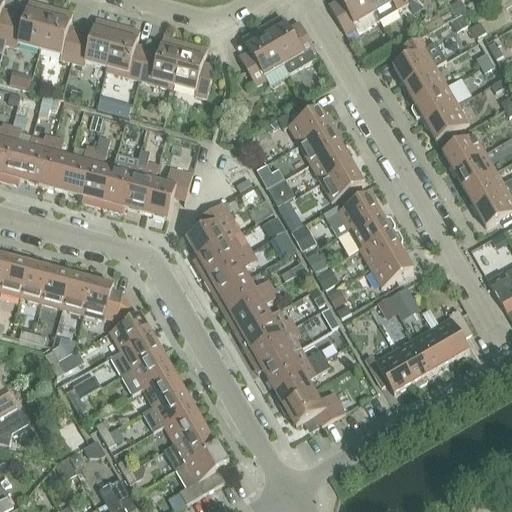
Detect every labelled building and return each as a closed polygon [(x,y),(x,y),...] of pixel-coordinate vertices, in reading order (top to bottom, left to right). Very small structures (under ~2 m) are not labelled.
[(0,0),(0,56),(3,57),(6,48),(13,20),(1,17),(5,0),(0,0)] [(364,0),(338,0),(342,7),(332,13),(346,38),(357,31),(354,27),(374,16),(364,0)] [(379,25),(409,7),(406,3),(404,0),(364,0),(374,16),(379,25)] [(19,46),(40,52),(51,10),(29,5),(24,23),(13,20),(6,48),(17,51),(19,46)] [(73,16),(51,10),(40,52),(62,58),(61,63),(73,66),(80,38),(68,35),(73,16)] [(464,17),(451,24),(457,34),(469,27),(464,17)] [(317,55),(302,30),(292,36),(282,19),(263,31),(284,68),(286,67),(291,76),(316,62),(313,57),(317,55)] [(430,20),(420,25),(426,36),(436,30),(431,21),(430,20)] [(86,64),(107,70),(119,28),(97,22),(92,41),(80,38),(73,66),(85,69),(86,64)] [(481,25),(472,31),(478,40),(487,35),(481,25)] [(119,28),(107,70),(106,75),(140,84),(147,56),(136,53),(141,34),(119,28)] [(284,68),(263,31),(243,42),(252,58),(242,64),(256,90),(267,83),(265,79),(284,68)] [(404,89),(436,71),(447,64),(436,45),(428,50),(422,40),(400,52),(406,63),(393,70),(404,89)] [(140,84),(173,93),(175,88),(186,46),(164,41),(159,59),(147,56),(140,84)] [(208,52),(186,46),(175,88),(196,94),(195,99),(207,102),(215,74),(203,71),(208,52)] [(481,70),(490,64),(486,57),(477,63),(481,70)] [(490,64),(481,70),(485,77),(495,71),(490,64)] [(404,89),(415,108),(447,89),(436,71),(404,89)] [(501,83),(491,89),(496,96),(506,91),(501,83)] [(416,121),(420,122),(423,121),(426,126),(458,108),(447,89),(415,108),(416,108),(413,110),(412,114),(416,121)] [(11,97),(8,106),(18,109),(21,99),(11,97)] [(58,114),(61,103),(44,99),(39,119),(47,121),(50,112),(58,114)] [(506,113),(511,109),(511,101),(511,100),(501,106),(506,113)] [(285,133),(289,131),(300,149),(332,131),(321,112),(308,119),(302,108),(278,122),(285,133)] [(469,127),(458,108),(426,126),(437,146),(469,127)] [(16,118),(14,127),(23,130),(26,121),(16,118)] [(94,118),(91,131),(100,133),(104,121),(94,118)] [(0,177),(13,130),(3,127),(2,131),(0,130),(0,177)] [(13,130),(0,177),(0,183),(14,187),(15,182),(21,183),(30,151),(18,148),(22,132),(13,130)] [(300,149),(311,168),(343,150),(332,131),(300,149)] [(42,189),(51,156),(55,141),(34,135),(30,151),(21,183),(42,189)] [(443,156),(454,175),(486,156),(475,137),(443,156)] [(250,139),(240,145),(244,152),(254,146),(250,139)] [(55,141),(51,156),(42,189),(63,194),(72,162),(60,159),(65,143),(55,141)] [(82,206),(97,210),(99,204),(105,206),(114,173),(102,170),(109,143),(100,141),(97,152),(84,200),(82,206)] [(83,165),(72,162),(63,194),(84,200),(97,152),(87,150),(83,165)] [(353,168),(343,150),(311,168),(322,187),(353,168)] [(454,175),(465,194),(497,175),(486,156),(454,175)] [(109,213),(124,217),(126,211),(134,179),(139,163),(129,161),(125,176),(114,173),(105,206),(111,207),(109,213)] [(139,163),(134,179),(126,211),(147,217),(155,184),(144,181),(148,166),(139,163)] [(364,187),(353,168),(322,187),(333,206),(364,187)] [(171,172),(167,187),(155,184),(147,217),(169,223),(175,201),(186,204),(193,178),(171,172)] [(465,194),(476,212),(508,194),(503,187),(497,175),(465,194)] [(268,193),(277,187),(273,180),(263,186),(268,193)] [(511,181),(503,187),(508,194),(511,191),(511,181)] [(487,231),(501,223),(511,216),(511,191),(508,194),(476,212),(487,231)] [(339,241),(350,235),(381,217),(370,198),(328,222),(339,241)] [(199,261),(236,239),(241,236),(224,206),(201,220),(207,230),(187,241),(199,261)] [(511,216),(501,223),(504,228),(511,223),(511,216)] [(296,217),(285,223),(292,236),(303,230),(296,217)] [(360,254),(395,234),(395,233),(396,230),(391,222),(388,221),(385,223),(381,217),(350,235),(360,254)] [(277,221),(268,226),(272,233),(268,236),(272,242),(285,235),(277,221)] [(403,254),(400,248),(403,247),(404,243),(399,236),(396,235),(395,234),(360,254),(371,273),(403,254)] [(286,236),(273,243),(277,249),(289,242),(286,236)] [(199,261),(202,266),(197,269),(204,283),(252,255),(247,246),(242,249),(236,239),(199,261)] [(314,239),(299,248),(303,254),(317,246),(314,239)] [(414,273),(403,254),(371,273),(382,292),(414,273)] [(257,263),(252,255),(204,283),(212,296),(217,293),(220,298),(249,282),(243,271),(257,263)] [(318,255),(307,261),(313,272),(317,278),(328,272),(318,255)] [(0,295),(0,296),(10,261),(0,258),(0,295)] [(0,296),(21,301),(30,266),(10,261),(0,296)] [(21,301),(42,307),(51,272),(30,266),(21,301)] [(302,266),(292,272),(296,279),(306,273),(302,266)] [(72,278),(51,272),(42,307),(63,312),(72,278)] [(331,272),(318,280),(321,286),(326,293),(339,285),(331,272)] [(511,273),(505,278),(504,276),(489,285),(508,318),(511,315),(511,273)] [(63,312),(84,318),(93,283),(72,278),(63,312)] [(220,298),(223,304),(218,307),(226,320),(274,292),(269,284),(255,292),(249,282),(220,298)] [(115,289),(93,283),(84,318),(105,324),(106,321),(118,324),(133,315),(124,300),(112,297),(115,289)] [(282,288),(274,292),(279,301),(287,296),(282,288)] [(397,297),(390,302),(399,318),(418,307),(408,291),(397,297)] [(274,292),(226,320),(234,334),(239,331),(242,336),(271,319),(265,309),(279,301),(274,292)] [(318,292),(311,296),(319,310),(326,306),(318,292)] [(341,292),(329,299),(336,311),(348,304),(341,292)] [(390,302),(378,308),(388,324),(399,318),(390,302)] [(348,309),(338,315),(342,322),(352,316),(348,309)] [(329,312),(322,316),(332,333),(339,329),(329,312)] [(430,313),(423,317),(433,333),(440,329),(430,313)] [(440,329),(433,333),(451,365),(470,354),(464,343),(473,338),(459,313),(449,319),(451,322),(440,329)] [(242,336),(245,342),(240,345),(248,358),(296,330),(291,322),(286,325),(280,314),(271,319),(242,336)] [(121,355),(153,337),(141,318),(110,336),(121,355)] [(25,322),(23,332),(47,337),(49,327),(25,322)] [(296,330),(248,358),(256,372),(261,369),(264,374),(293,357),(287,347),(301,339),(296,330)] [(432,376),(451,365),(433,333),(414,344),(432,376)] [(32,346),(34,337),(22,334),(20,342),(32,346)] [(34,337),(32,346),(44,349),(46,340),(34,337)] [(153,337),(121,355),(111,361),(122,380),(163,356),(153,337)] [(60,351),(53,355),(59,365),(72,357),(75,345),(62,342),(60,351)] [(395,355),(413,387),(414,386),(416,389),(419,390),(427,386),(428,382),(426,379),(432,376),(414,344),(395,355)] [(333,347),(321,354),(326,362),(338,355),(333,347)] [(274,392),(326,363),(321,354),(299,367),(293,357),(264,374),(274,392)] [(52,370),(59,366),(53,355),(45,359),(52,370)] [(394,398),(413,387),(395,355),(376,366),(388,387),(394,398)] [(163,356),(122,380),(133,399),(143,393),(174,375),(163,356)] [(372,359),(366,363),(382,391),(388,387),(376,366),(372,359)] [(70,360),(60,366),(66,376),(76,371),(70,360)] [(308,384),(322,376),(331,371),(326,363),(274,392),(285,411),(314,394),(308,384)] [(59,366),(52,370),(58,381),(66,376),(60,366),(59,366)] [(143,393),(154,412),(185,393),(174,375),(143,393)] [(0,447),(9,450),(13,437),(28,428),(21,416),(18,414),(4,391),(0,393),(0,447)] [(73,408),(81,403),(75,392),(67,397),(73,408)] [(185,393),(154,412),(144,417),(154,436),(165,430),(196,412),(185,393)] [(320,405),(314,394),(285,411),(297,431),(308,424),(314,435),(346,417),(334,397),(320,405)] [(81,403),(73,408),(80,419),(87,414),(81,403)] [(165,430),(175,449),(207,431),(196,412),(165,430)] [(103,441),(110,436),(104,425),(96,430),(103,441)] [(207,431),(175,449),(165,455),(176,474),(217,450),(217,449),(207,431)] [(110,436),(103,441),(109,452),(117,447),(110,436)] [(217,450),(176,474),(186,492),(179,496),(180,497),(187,508),(230,483),(223,472),(230,468),(219,448),(217,449),(217,450)] [(79,457),(71,462),(76,470),(81,467),(82,461),(79,457)] [(67,463),(57,470),(60,475),(70,468),(67,463)] [(124,478),(132,474),(126,463),(118,467),(124,478)] [(132,474),(124,478),(131,489),(138,484),(132,474)] [(106,507),(97,511),(136,511),(121,484),(115,487),(108,487),(103,490),(99,496),(106,507)] [(180,497),(170,504),(174,511),(180,511),(187,508),(180,497)] [(7,500),(0,503),(0,511),(11,511),(14,511),(7,500)]
